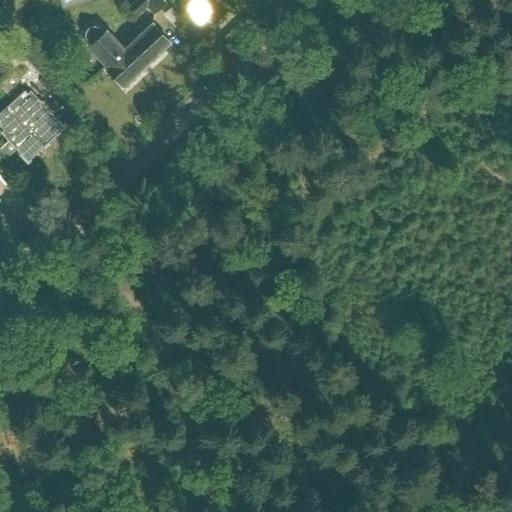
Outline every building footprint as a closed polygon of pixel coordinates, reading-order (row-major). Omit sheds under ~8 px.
[(154,13),(165,3),(162,0),(136,0),(130,6),(138,15),(147,6),(154,13)] [(77,31),(93,21),(87,11),(71,20),(77,31)] [(121,87),(170,42),(152,23),(124,49),(106,30),(104,32),(101,28),(94,25),(87,27),(84,34),(87,41),(90,45),(88,47),(106,66),(104,68),(121,87)] [(236,27),(225,38),(230,44),(233,47),(244,36),(236,27)] [(27,159),(63,126),(38,99),(52,86),(15,46),(0,59),(10,71),(0,80),(0,85),(9,95),(9,104),(0,112),(0,124),(4,129),(1,131),(27,159)]
